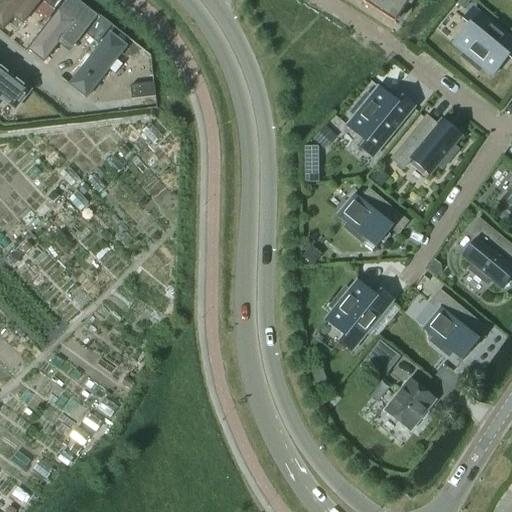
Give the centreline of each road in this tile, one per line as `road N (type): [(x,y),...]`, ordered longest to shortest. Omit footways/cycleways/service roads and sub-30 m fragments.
road 1 (tertiary): [(366,511),(304,441),(273,363),(262,103),(248,57),(212,0)]
road 2 (tertiary): [(190,0),(219,37),(250,137),(256,381),(286,454),(327,511)]
road 3 (residential): [(325,0),(507,133)]
road 4 (residential): [(507,133),(411,275)]
road 5 (secondary): [(511,411),(441,511)]
